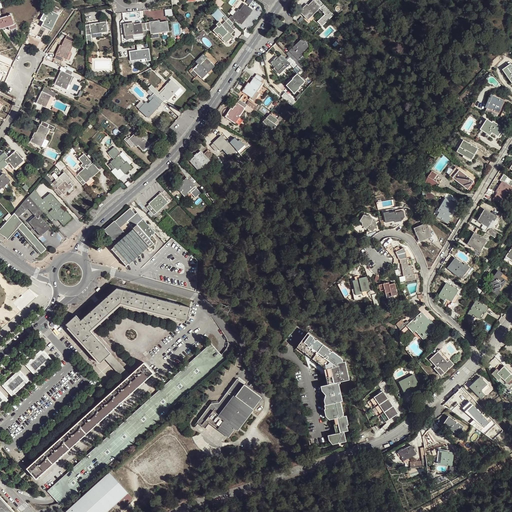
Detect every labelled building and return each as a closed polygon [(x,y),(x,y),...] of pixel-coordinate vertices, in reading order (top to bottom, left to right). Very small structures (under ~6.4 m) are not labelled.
[(324,25),(335,13),(325,4),(320,0),(314,0),(309,5),(308,7),(307,6),(304,9),(301,12),(310,20),(320,9),(326,14),(319,21),(324,25)] [(231,15),(228,17),(233,23),(236,20),(241,23),(252,10),(245,3),(239,11),(237,10),(232,16),(231,15)] [(43,22),(42,25),(47,28),(51,30),(59,15),(50,11),(46,18),(43,17),(41,21),(43,22)] [(0,16),(0,22),(2,27),(5,26),(9,25),(15,23),(11,13),(0,16)] [(230,25),(233,23),(228,17),(225,15),(222,18),(226,21),(222,24),(219,22),(216,24),(218,26),(213,30),(216,34),(216,35),(217,35),(223,40),(225,43),(233,36),(230,33),(234,29),(230,25)] [(90,24),(85,24),(86,26),(86,37),(87,45),(93,44),(91,34),(108,31),(107,26),(107,21),(101,21),(97,22),(97,24),(92,25),(92,23),(89,23),(90,24)] [(146,23),(147,30),(150,30),(151,34),(169,31),(168,22),(158,23),(157,21),(146,23)] [(143,31),(147,30),(146,23),(132,25),(132,23),(128,24),(124,25),(127,39),(135,38),(134,35),(143,33),(143,31)] [(58,52),(55,57),(62,60),(64,56),(68,58),(75,42),(66,38),(62,47),(60,46),(58,52)] [(290,50),(287,53),(291,57),(297,62),(299,59),(297,57),(309,45),(303,38),(296,44),(290,50)] [(136,50),(128,51),(130,61),(146,58),(146,61),(151,60),(149,48),(141,49),(140,44),(136,45),(136,50)] [(297,62),(291,57),(288,60),(282,54),(279,58),(275,61),(278,64),(275,67),(280,72),(286,66),(288,68),(292,64),(293,65),(297,62)] [(198,64),(193,69),(190,72),(196,78),(199,75),(204,80),(209,75),(207,73),(214,66),(206,58),(199,65),(198,64)] [(511,67),(510,66),(502,72),(511,84),(511,67)] [(74,71),(66,68),(65,71),(62,70),(59,77),(56,84),(66,88),(74,71)] [(77,95),(84,79),(74,74),(66,91),(77,95)] [(294,94),(305,81),(297,74),(286,86),(294,94)] [(264,79),(257,75),(253,81),(250,86),(248,85),(244,91),(252,96),(251,98),(256,100),(260,93),(258,91),(263,83),(262,82),(264,79)] [(155,93),(163,101),(166,98),(168,100),(176,91),(178,93),(182,89),(172,79),(166,85),(168,86),(160,93),(157,90),(155,93)] [(57,93),(45,87),(37,103),(46,107),(52,95),(55,96),(57,93)] [(282,95),(288,100),(291,97),(285,92),(282,95)] [(148,117),(163,101),(155,93),(152,95),(154,97),(142,110),(148,117)] [(503,102),(490,97),(486,108),(499,113),(501,108),(503,102)] [(246,103),(240,99),(233,110),(231,109),(229,113),(227,116),(239,125),(243,118),(240,116),(245,109),(251,113),(254,109),(251,107),(246,103)] [(269,113),(266,117),(274,122),(277,118),(269,113)] [(275,128),(277,125),(274,122),(266,117),(262,122),(270,127),(272,126),(275,128)] [(496,126),(486,120),(480,129),(489,135),(491,132),(497,136),(500,132),(502,128),(497,125),(496,126)] [(33,137),(31,141),(45,147),(48,140),(45,138),(50,128),(53,130),(55,126),(43,121),(36,134),(34,134),(33,137)] [(128,136),(125,139),(132,146),(135,144),(138,146),(140,144),(144,149),(155,140),(146,131),(142,135),(138,131),(130,138),(128,136)] [(231,143),(223,136),(218,142),(214,147),(219,152),(221,149),(224,152),(226,150),(230,153),(236,147),(234,146),(235,145),(232,142),(231,143)] [(477,149),(465,142),(459,154),(470,161),(473,155),(477,149)] [(115,146),(108,151),(114,158),(111,161),(108,163),(113,169),(116,166),(118,169),(120,167),(124,171),(130,166),(128,165),(129,164),(127,161),(128,160),(126,158),(125,159),(121,154),(122,153),(117,147),(117,148),(115,146)] [(0,154),(0,161),(3,158),(8,163),(9,162),(14,168),(24,159),(16,150),(8,156),(4,151),(0,154)] [(86,170),(90,166),(89,165),(92,162),(85,153),(79,158),(83,163),(81,165),(85,169),(85,168),(86,170)] [(215,159),(211,153),(206,157),(203,154),(198,158),(192,163),(199,172),(215,159)] [(60,160),(56,164),(60,170),(65,166),(60,160)] [(78,174),(76,176),(85,186),(90,182),(88,180),(99,170),(93,163),(90,166),(86,170),(85,168),(78,174)] [(113,169),(109,172),(116,180),(125,173),(124,171),(120,167),(118,169),(116,166),(113,169)] [(473,181),(458,170),(452,178),(467,189),(473,181)] [(439,176),(431,171),(427,178),(435,183),(439,176)] [(0,187),(10,179),(3,172),(0,174),(0,187)] [(50,179),(48,181),(60,195),(63,192),(64,194),(67,191),(69,193),(74,190),(72,187),(73,186),(73,185),(73,184),(70,180),(68,178),(58,186),(56,184),(55,185),(50,179)] [(196,187),(189,179),(183,184),(178,189),(185,197),(190,192),(196,199),(201,195),(195,188),(196,187)] [(511,193),(511,187),(503,182),(500,187),(497,192),(498,193),(494,199),(504,206),(511,193)] [(44,212),(45,213),(51,220),(54,217),(56,220),(58,218),(64,225),(68,221),(72,218),(66,211),(65,212),(62,208),(63,207),(50,192),(43,199),(34,189),(29,195),(44,212)] [(218,208),(222,205),(212,193),(208,196),(215,204),(218,208)] [(14,212),(18,217),(28,207),(36,215),(36,216),(36,217),(35,218),(34,218),(32,218),(28,221),(40,235),(45,231),(50,227),(40,215),(44,212),(29,195),(14,212)] [(151,213),(154,217),(156,218),(160,215),(159,214),(170,205),(163,197),(159,200),(160,201),(158,203),(157,202),(152,206),(148,209),(151,213)] [(458,206),(446,198),(439,209),(441,211),(438,217),(447,223),(458,206)] [(135,214),(130,208),(118,219),(105,230),(117,245),(111,250),(112,251),(113,250),(126,265),(125,266),(125,267),(148,247),(149,248),(153,244),(149,239),(155,233),(137,213),(135,214)] [(497,217),(485,210),(481,215),(478,221),(489,227),(493,221),(494,221),(497,217),(500,219),(503,214),(500,212),(497,217)] [(399,220),(402,220),(401,213),(394,214),(393,213),(387,214),(387,213),(381,214),(383,224),(388,223),(392,222),(392,221),(399,220)] [(22,223),(14,214),(0,230),(0,232),(8,239),(22,223)] [(362,217),(361,216),(357,221),(359,222),(359,227),(361,227),(365,230),(369,233),(373,227),(372,221),(367,218),(367,216),(362,217)] [(18,228),(41,254),(46,249),(22,223),(18,228)] [(426,237),(427,239),(432,237),(426,224),(415,229),(419,240),(426,237)] [(18,228),(14,231),(17,234),(14,236),(21,243),(20,244),(23,248),(24,247),(25,248),(30,243),(31,244),(32,244),(27,239),(29,237),(20,226),(18,228)] [(485,240),(474,233),(471,238),(468,244),(478,250),(485,240)] [(464,265),(456,259),(452,264),(448,269),(459,277),(461,276),(463,277),(469,269),(467,268),(468,266),(464,264),(464,265)] [(407,267),(406,260),(399,261),(399,263),(399,265),(401,265),(402,278),(404,277),(405,283),(415,281),(414,276),(412,276),(411,267),(407,267)] [(509,277),(500,270),(490,284),(499,291),(504,284),(509,277)] [(358,281),(357,281),(364,293),(368,292),(365,278),(362,279),(358,280),(358,281)] [(361,294),(364,293),(357,281),(354,282),(351,283),(354,298),(361,296),(361,294)] [(382,285),(377,286),(379,292),(383,291),(384,294),(389,293),(390,297),(396,295),(393,284),(388,286),(387,283),(382,285)] [(457,290),(446,284),(439,296),(444,300),(445,299),(446,298),(450,300),(457,290)] [(15,303),(21,309),(36,296),(30,289),(15,303)] [(124,291),(116,289),(100,303),(109,314),(120,304),(124,291)] [(146,296),(124,291),(120,304),(142,309),(146,296)] [(168,302),(146,296),(142,309),(164,315),(168,302)] [(488,308),(477,301),(467,316),(471,318),(474,314),(480,318),(484,312),(486,313),(488,308)] [(190,308),(168,302),(164,315),(186,321),(190,308)] [(109,314),(100,303),(83,318),(93,328),(109,314)] [(429,322),(421,313),(407,326),(414,333),(417,330),(424,338),(430,333),(428,331),(431,329),(432,330),(436,327),(433,324),(430,321),(429,322)] [(93,328),(83,318),(80,321),(75,316),(65,325),(82,343),(92,334),(89,331),(93,328)] [(306,352),(307,354),(312,354),(315,356),(324,344),(318,340),(317,340),(314,338),(315,337),(309,333),(305,337),(299,345),(303,347),(303,351),(304,351),(304,352),(306,352)] [(110,354),(92,334),(82,343),(100,363),(104,359),(110,354)] [(225,358),(211,342),(49,490),(63,506),(225,358)] [(319,363),(321,363),(324,363),(328,366),(329,369),(340,366),(339,364),(342,363),(342,360),(343,358),(334,352),(333,352),(330,350),(330,349),(324,344),(315,356),(319,359),(319,363)] [(42,348),(25,364),(35,375),(53,359),(42,348)] [(408,348),(405,351),(404,351),(413,361),(414,360),(417,358),(409,349),(408,348)] [(448,363),(450,361),(441,351),(439,353),(448,363)] [(454,365),(450,361),(448,363),(439,353),(431,360),(438,367),(435,370),(442,377),(454,365)] [(130,376),(110,354),(104,359),(124,381),(130,376)] [(329,369),(332,384),(333,384),(340,383),(342,382),(344,382),(343,380),(347,380),(347,381),(351,380),(347,362),(342,363),(339,364),(340,366),(329,369)] [(325,367),(328,381),(332,384),(329,369),(328,366),(324,363),(321,363),(321,365),(325,367)] [(36,480),(153,374),(144,364),(130,376),(124,381),(26,469),(36,480)] [(511,379),(511,373),(505,366),(499,372),(497,370),(495,372),(492,374),(498,380),(501,377),(507,384),(511,379)] [(19,369),(2,385),(12,396),(30,380),(19,369)] [(404,375),(397,379),(403,392),(408,389),(414,386),(417,385),(418,384),(411,372),(410,369),(403,373),(404,375)] [(211,404),(197,423),(206,429),(211,421),(220,427),(230,433),(233,428),(238,432),(240,429),(239,429),(241,426),(240,425),(252,407),(254,409),(255,409),(259,403),(258,402),(262,396),(237,378),(219,402),(222,404),(214,409),(213,408),(213,407),(213,406),(212,403),(211,404)] [(488,386),(481,378),(476,382),(470,387),(482,400),(486,396),(482,392),(488,386)] [(341,390),(333,384),(330,385),(329,385),(326,386),(327,392),(326,393),(328,395),(327,398),(328,398),(330,405),(343,402),(345,402),(342,390),(341,390)] [(0,390),(0,408),(9,400),(0,390)] [(380,395),(373,399),(386,422),(390,420),(394,418),(399,415),(386,392),(380,395)] [(480,412),(468,401),(467,403),(465,405),(468,408),(464,413),(467,415),(468,414),(473,419),(480,412)] [(343,402),(330,405),(327,405),(327,406),(328,410),(330,410),(331,416),(330,419),(332,420),(336,419),(347,417),(343,402)] [(252,407),(240,425),(241,426),(254,409),(252,407)] [(347,417),(336,419),(337,423),(336,426),(338,434),(347,432),(351,431),(350,425),(351,425),(350,420),(348,420),(348,417),(347,417)] [(463,427),(450,418),(447,423),(444,427),(457,436),(463,427)] [(347,432),(338,434),(333,435),(334,441),(333,443),(335,445),(349,442),(347,432)] [(413,452),(409,443),(402,446),(396,448),(399,458),(413,452)] [(452,465),(453,452),(447,452),(441,451),(440,464),(452,465)] [(67,511),(106,511),(119,501),(129,493),(111,472),(67,511)] [(129,493),(119,501),(123,506),(133,498),(129,493)] [(13,511),(0,497),(0,511),(13,511)] [(113,507),(117,511),(122,507),(118,502),(113,507)]
